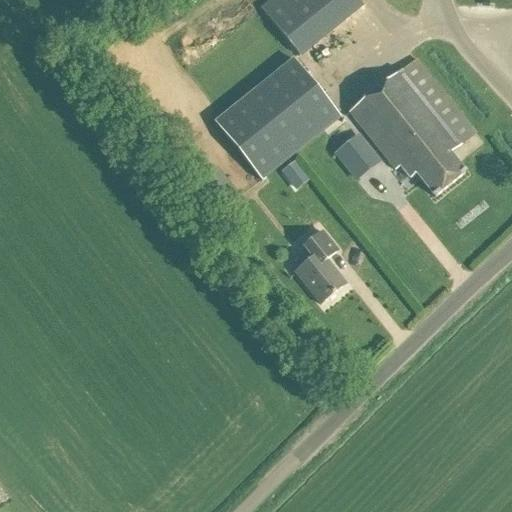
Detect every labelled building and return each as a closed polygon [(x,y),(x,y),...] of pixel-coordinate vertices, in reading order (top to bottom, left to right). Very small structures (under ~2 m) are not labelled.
[(273,0),(260,11),(300,61),(363,11),(354,0),(273,0)] [(415,62),(348,114),(395,174),(400,170),(410,182),(415,177),(434,201),(464,177),(449,158),(476,137),(415,62)] [(296,63),(215,126),(261,184),(341,121),(296,63)] [(369,172),(349,147),(337,157),(357,182),(369,172)] [(232,205),(217,185),(224,179),(216,170),(198,185),(221,214),(232,205)] [(320,307),(345,287),(326,263),(337,254),(322,236),(306,248),(315,260),(295,276),(320,307)]
